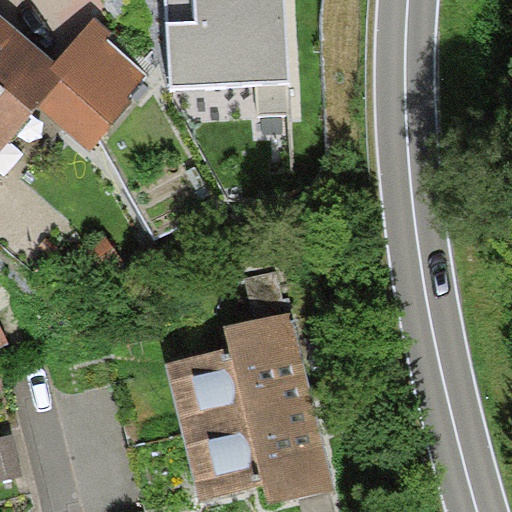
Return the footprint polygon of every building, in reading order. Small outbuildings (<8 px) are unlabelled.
[(0,0),(0,156),(40,111),(90,154),(148,76),(107,43),(113,36),(94,20),(56,68),(0,18),(0,0)] [(168,0),(174,94),(257,89),(259,118),(293,116),(285,0),(168,0)] [(40,111),(0,156),(0,184),(0,246),(38,279),(76,234),(108,277),(231,206),(159,67),(148,76),(90,154),(40,111)] [(229,353),(169,367),(202,505),(265,490),(269,508),(301,501),(304,511),(336,511),(332,492),(337,491),(295,315),(288,316),(277,272),(242,280),(253,326),(224,332),(229,353)] [(13,437),(0,440),(0,484),(24,478),(13,437)]
